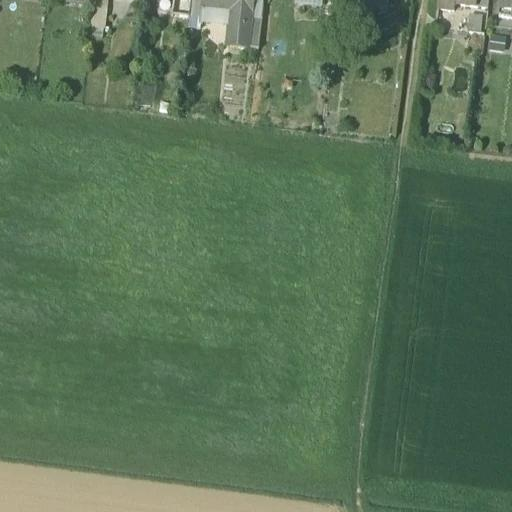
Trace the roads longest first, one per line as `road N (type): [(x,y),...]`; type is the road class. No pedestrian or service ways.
road 1 (track): [(364,511),(358,496),(405,131)]
road 2 (residential): [(405,131),(425,0)]
road 3 (track): [(358,496),(488,511)]
